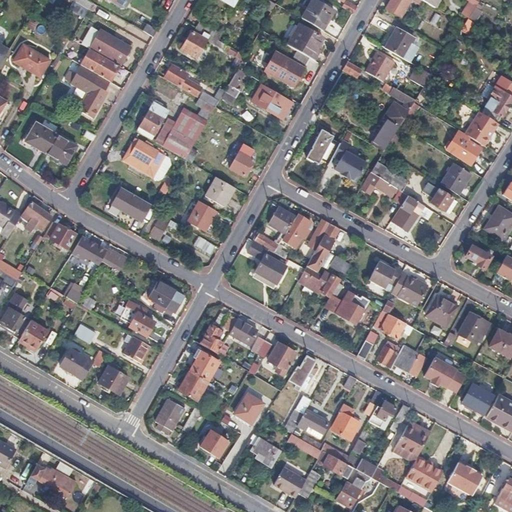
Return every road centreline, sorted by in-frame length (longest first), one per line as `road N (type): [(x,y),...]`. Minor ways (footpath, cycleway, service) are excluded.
road 1 (residential): [(511,454),(207,287)]
road 2 (residential): [(64,206),(186,0)]
road 3 (residential): [(268,181),(369,0)]
road 4 (residential): [(268,181),(435,267)]
road 5 (residential): [(125,430),(207,287)]
road 6 (residential): [(207,287),(64,206)]
road 7 (residential): [(125,430),(264,511)]
road 8 (residential): [(0,358),(125,430)]
road 9 (residential): [(511,147),(435,267)]
road 10 (residential): [(207,287),(268,181)]
